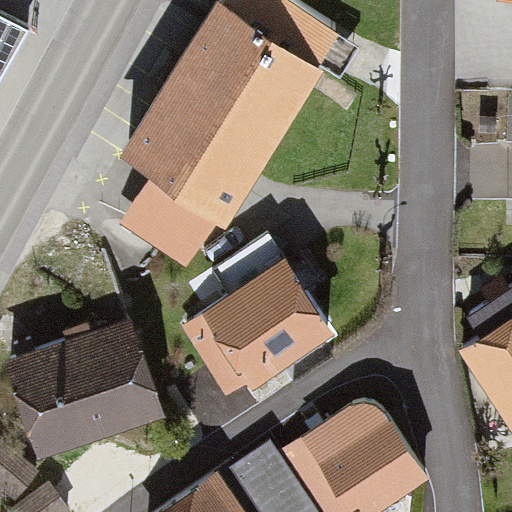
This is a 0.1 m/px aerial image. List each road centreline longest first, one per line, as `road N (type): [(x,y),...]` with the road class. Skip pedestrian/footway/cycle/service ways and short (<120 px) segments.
road 1 (residential): [(459,511),(423,338),(426,0)]
road 2 (primary): [(109,0),(0,205)]
